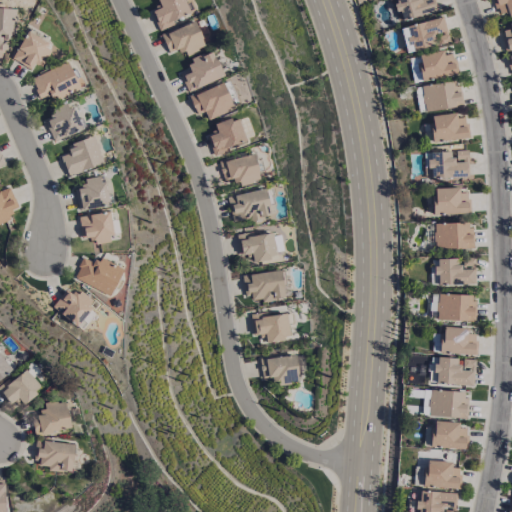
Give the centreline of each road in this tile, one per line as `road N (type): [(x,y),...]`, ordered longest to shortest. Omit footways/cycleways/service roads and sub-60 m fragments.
road 1 (residential): [(364,467),(260,414),(229,363),(220,242),(183,133),(120,0)]
road 2 (residential): [(480,511),(510,335),(491,99),(468,0)]
road 3 (secondary): [(361,511),(371,200),(323,0)]
